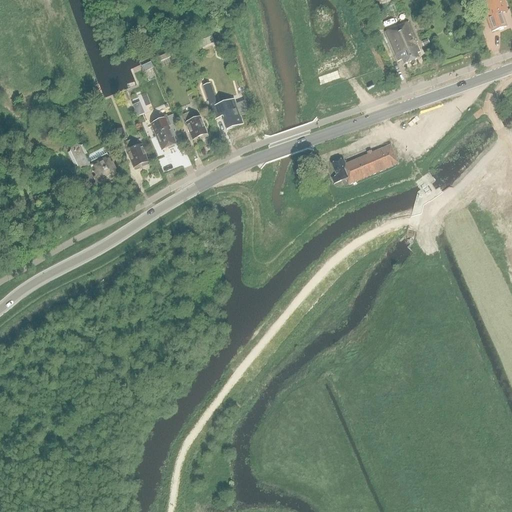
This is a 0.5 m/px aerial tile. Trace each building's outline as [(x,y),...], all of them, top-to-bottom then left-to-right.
[(502,0),(477,0),(484,20),(486,19),(491,32),(498,30),(499,30),(503,29),(503,28),(505,27),(500,14),(506,11),(502,0)] [(417,42),(408,21),(384,31),(397,62),(401,60),(403,65),(419,58),(417,53),(419,52),(415,42),(417,42)] [(199,49),(214,42),(209,31),(194,38),(199,49)] [(159,57),(160,62),(170,57),(169,53),(159,57)] [(150,64),(142,68),(145,73),(152,69),(150,64)] [(208,85),(202,87),(208,104),(215,102),(208,85)] [(232,101),(216,107),(225,131),(232,129),(240,126),(241,125),(238,117),(247,114),(244,106),(235,109),(232,101)] [(144,114),(139,103),(132,106),(137,117),(144,114)] [(191,113),(182,116),(192,140),(200,137),(201,139),(207,137),(199,118),(194,120),(191,113)] [(167,151),(175,148),(174,146),(175,146),(169,129),(172,128),(167,117),(152,123),(153,126),(152,127),(162,151),(166,149),(167,151)] [(120,142),(126,140),(122,129),(116,131),(120,142)] [(134,168),(141,165),(142,167),(148,165),(140,146),(135,149),(132,141),(124,144),(134,168)] [(344,165),(342,159),(331,164),(336,176),(331,178),(334,184),(342,180),(345,187),(398,164),(390,145),(344,165)] [(71,152),(81,173),(91,168),(100,186),(118,176),(103,149),(85,158),(80,147),(77,146),(72,149),(71,152)]
